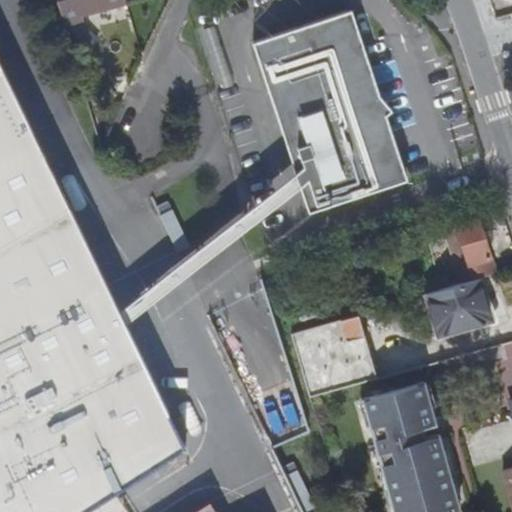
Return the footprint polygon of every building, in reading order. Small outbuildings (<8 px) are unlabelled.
[(126,0),(59,0),(67,25),(83,20),(81,15),(126,0)] [(294,169),(298,182),(308,214),(410,180),(355,9),(252,42),(294,169)] [(0,511),(81,511),(85,510),(183,446),(0,57),(0,511)] [(476,282),(497,276),(488,245),(496,243),(493,231),(485,234),(480,218),(458,225),(470,265),(458,269),(463,285),(476,282)] [(488,323),(476,282),(463,285),(423,297),(435,339),(488,323)] [(353,387),(378,380),(360,315),(290,336),(309,400),(353,387)] [(273,386),(274,393),(260,395),(267,440),(305,434),(297,382),(273,386)] [(379,450),(424,438),(421,428),(436,424),(425,384),(366,401),(379,450)] [(424,440),(424,438),(379,450),(395,511),(459,511),(438,436),(424,440)] [(511,511),(511,470),(501,473),(511,511)] [(215,511),(209,500),(190,511),(215,511)]
